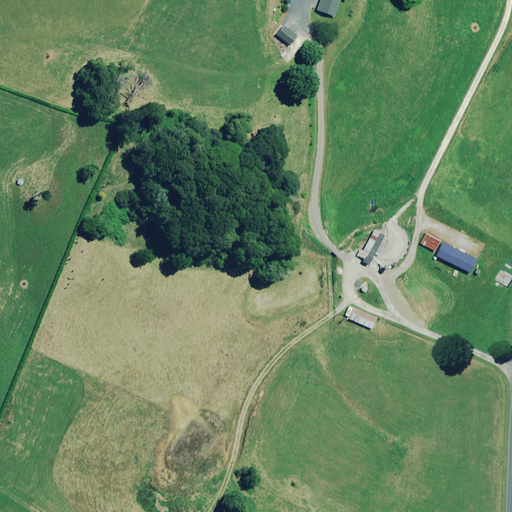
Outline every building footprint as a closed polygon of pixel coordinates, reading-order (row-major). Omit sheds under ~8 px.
[(318,0),(315,10),(332,17),(339,0),(341,0),(344,1),(344,0),(318,0)] [(295,36),(283,27),(276,36),(288,45),(295,36)] [(382,236),(373,231),(361,252),(358,250),(356,255),(363,259),(361,262),(367,265),(382,236)] [(438,242),(425,235),(420,244),(433,251),(438,242)] [(474,259),(441,243),(435,257),(468,273),(474,259)] [(511,280),(511,276),(502,271),(497,280),(508,287),(511,280)] [(375,318),(348,306),(343,317),(371,329),(375,318)]
